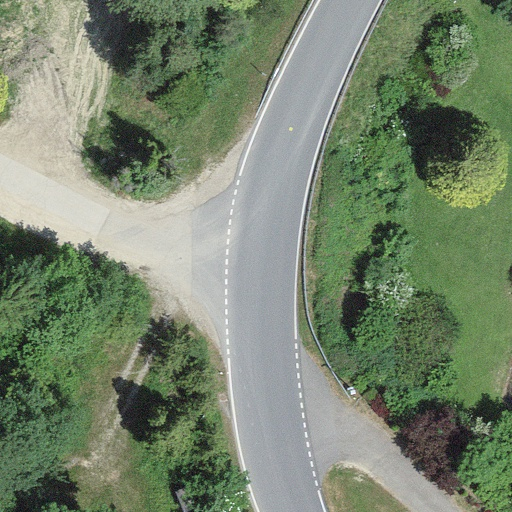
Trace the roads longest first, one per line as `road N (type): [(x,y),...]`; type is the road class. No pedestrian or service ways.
road 1 (tertiary): [(290,511),(266,413),(261,276),(292,129),(352,0)]
road 2 (track): [(261,276),(150,241),(0,171)]
